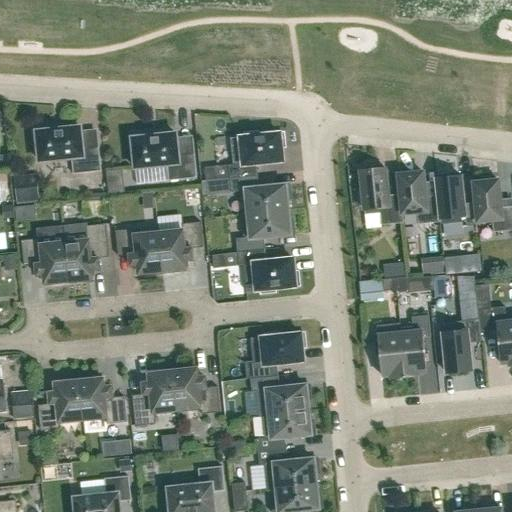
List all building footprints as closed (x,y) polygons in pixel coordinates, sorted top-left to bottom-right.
[(39,131),(37,132),(40,161),(72,158),(73,174),(101,171),(99,147),(83,149),(80,127),(55,130),(54,126),(39,128),(39,131)] [(233,165),(229,166),(230,179),(245,177),(257,176),(256,164),(283,161),(282,148),(285,148),(284,133),(259,136),(258,132),(245,134),(245,137),(231,139),(233,165)] [(135,138),(132,138),(135,168),(167,165),(169,181),(197,178),(194,154),(178,156),(176,134),(150,136),(150,133),(135,134),(135,138)] [(363,193),(359,193),(361,206),(364,206),(365,215),(380,213),(381,225),(404,223),(403,214),(401,194),(400,194),(388,196),(386,169),(383,169),(383,165),(370,167),(370,170),(361,171),(363,193)] [(216,167),(206,168),(207,181),(217,180),(216,167)] [(423,172),(398,175),(400,194),(401,194),(403,214),(417,213),(418,224),(441,222),(438,198),(426,200),(423,172)] [(245,177),(230,179),(231,192),(241,191),(243,215),(288,210),(287,200),(291,199),(289,185),(259,188),(257,176),(245,177)] [(461,176),(436,179),(438,198),(441,222),(441,224),(466,222),(466,227),(478,225),(478,222),(476,203),(464,204),(461,176)] [(483,182),(474,183),(476,203),(478,222),(492,221),(494,233),(511,230),(511,206),(501,208),(498,181),(496,181),(496,177),(483,179),(483,182)] [(31,181),(9,182),(10,197),(32,196),(31,181)] [(123,187),(108,188),(109,196),(124,194),(123,187)] [(246,238),(236,239),(238,252),(265,249),(264,238),(294,235),(293,220),(289,221),(288,210),(243,215),(246,238)] [(183,231),(159,233),(163,272),(181,270),(187,270),(186,260),(193,260),(192,249),(204,248),(201,222),(182,224),(183,231)] [(87,223),(63,226),(65,243),(69,282),(88,280),(94,279),(93,270),(99,269),(98,258),(110,257),(106,224),(88,226),(87,223)] [(39,239),(22,241),(24,266),(36,265),(37,276),(44,275),(45,284),(50,284),(69,282),(65,243),(63,226),(63,228),(38,230),(39,239)] [(134,229),(115,231),(118,257),(130,255),(131,266),(138,266),(138,275),(144,274),(163,272),(159,233),(135,236),(134,229)] [(265,249),(238,252),(239,266),(244,265),(246,292),(261,290),(261,294),(276,293),(275,289),(300,286),(298,272),(295,272),(293,259),(266,262),(265,249)] [(222,254),(211,255),(212,269),(223,268),(222,254)] [(407,277),(383,280),(384,292),(408,289),(407,277)] [(505,307),(478,310),(480,332),(497,331),(501,364),(510,363),(510,367),(511,366),(511,316),(506,318),(505,307)] [(400,323),(399,323),(405,378),(419,377),(418,373),(427,372),(424,338),(431,337),(429,316),(412,317),(413,327),(401,329),(400,323)] [(466,321),(442,324),(447,374),(472,371),(469,344),(481,342),(478,320),(466,321)] [(378,342),(374,342),(376,357),(380,356),(382,377),(391,376),(391,380),(405,378),(399,323),(377,326),(378,342)] [(253,361),(245,362),(247,380),(251,379),(265,377),(278,376),(278,375),(278,372),(277,364),(304,361),(303,348),(306,348),(305,333),(280,336),(280,332),(265,334),(266,337),(251,339),(253,361)] [(347,366),(359,366),(357,340),(345,341),(347,366)] [(192,370),(173,372),(177,410),(201,408),(202,414),(221,412),(218,387),(206,388),(205,377),(199,378),(198,369),(192,370)] [(144,395),(132,396),(136,426),(156,424),(154,413),(177,410),(173,372),(155,373),(149,374),(150,383),(143,384),(144,395)] [(265,377),(251,379),(252,392),(257,392),(259,416),(264,416),(264,415),(309,410),(308,400),(311,399),(310,385),(279,388),(278,376),(265,377)] [(98,379),(79,381),(83,420),(106,418),(107,424),(127,422),(124,397),(112,398),(111,387),(105,388),(104,379),(98,379)] [(50,404),(39,406),(41,431),(60,429),(59,423),(83,420),(79,381),(61,383),(55,384),(56,393),(49,394),(50,404)] [(33,405),(12,406),(13,420),(34,419),(33,405)] [(266,438),(257,439),(258,453),(286,450),(285,438),(315,435),(314,421),(310,421),(309,410),(264,415),(264,416),(266,438)] [(0,459),(14,458),(11,430),(0,431),(0,459)] [(132,440),(117,441),(119,456),(133,455),(132,440)] [(260,466),(251,467),(253,491),(267,490),(276,489),(276,488),(316,484),(315,473),(319,473),(317,459),(287,462),(286,450),(258,453),(260,466)] [(200,485),(168,488),(170,511),(214,511),(213,492),(225,491),(222,467),(198,469),(200,485)] [(106,495),(74,498),(75,511),(120,511),(119,502),(131,500),(129,476),(105,479),(106,495)] [(245,483),(232,484),(235,511),(248,511),(245,483)] [(278,504),(271,504),(271,511),(288,511),(323,509),(321,494),(317,495),(316,484),(276,488),(276,489),(278,504)] [(0,511),(16,511),(15,500),(0,501),(0,511)]
